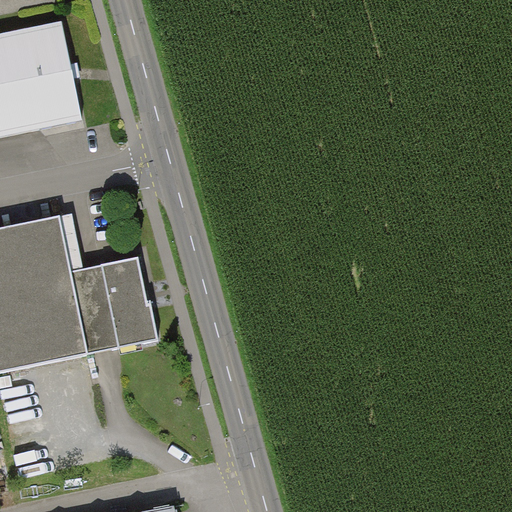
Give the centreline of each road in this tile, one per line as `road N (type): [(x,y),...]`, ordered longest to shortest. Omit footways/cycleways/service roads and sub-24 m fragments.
road 1 (tertiary): [(169,159),(267,511)]
road 2 (residential): [(169,159),(0,195)]
road 3 (tertiary): [(125,0),(169,159)]
